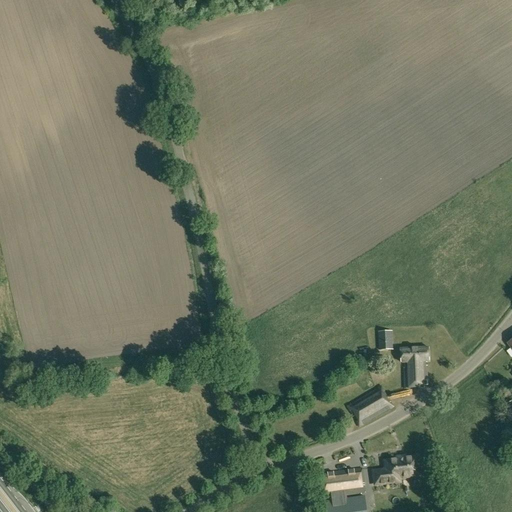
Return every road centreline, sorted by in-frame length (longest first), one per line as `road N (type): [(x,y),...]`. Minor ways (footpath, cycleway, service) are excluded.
road 1 (unclassified): [(260,474),(219,364),(166,124),(143,60),(108,0)]
road 2 (unclassified): [(260,474),(402,415),(457,378),(511,322)]
